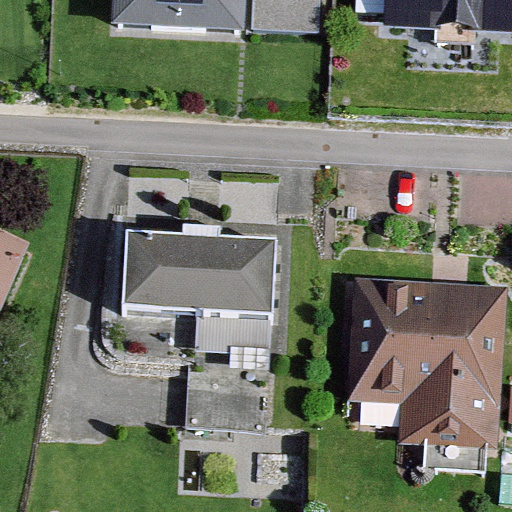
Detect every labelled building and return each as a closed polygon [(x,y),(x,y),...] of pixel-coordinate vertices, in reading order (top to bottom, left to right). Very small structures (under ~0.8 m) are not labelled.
[(117,0),(117,34),(250,38),(250,0),(117,0)] [(256,0),(256,36),(325,36),(325,0),(256,0)] [(511,47),(511,0),(379,0),(377,40),(511,47)] [(0,324),(29,253),(0,241),(0,324)] [(288,246),(130,247),(131,335),(289,333),(288,246)] [(511,324),(511,295),(343,292),(340,415),(412,417),(410,464),(509,466),(511,324)]
